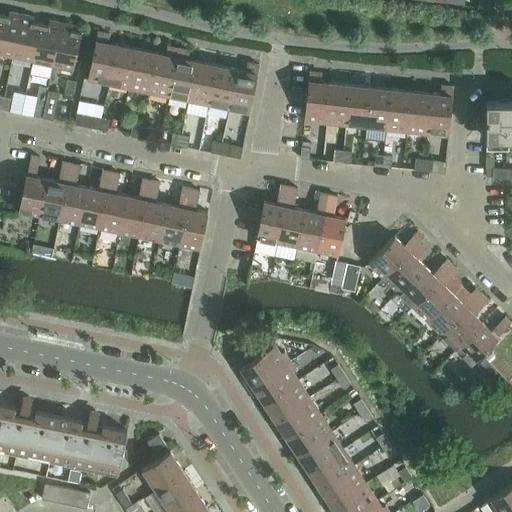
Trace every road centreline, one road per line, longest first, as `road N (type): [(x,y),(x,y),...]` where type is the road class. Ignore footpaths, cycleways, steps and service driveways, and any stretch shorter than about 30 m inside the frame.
road 1 (residential): [(259,168),(412,188),(511,285)]
road 2 (residential): [(0,120),(237,170)]
road 3 (residential): [(187,390),(237,170)]
road 4 (tertiary): [(187,390),(0,346)]
road 5 (tertiary): [(275,511),(187,390)]
